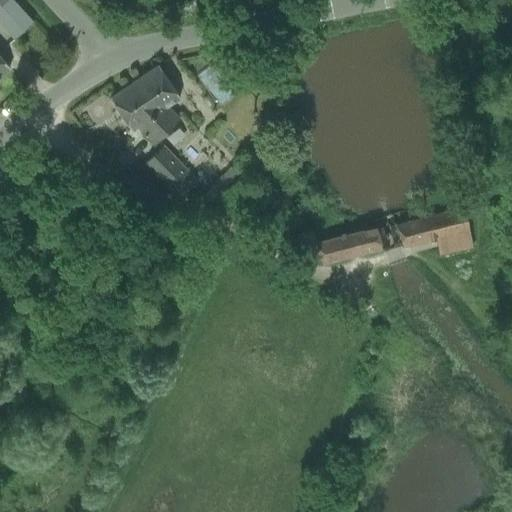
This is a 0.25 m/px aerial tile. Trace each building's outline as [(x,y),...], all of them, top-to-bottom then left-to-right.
[(0,76),(9,67),(0,57),(0,76)] [(158,64),(149,70),(110,97),(131,130),(137,126),(154,143),(179,119),(167,106),(180,97),(158,64)] [(149,166),(145,162),(144,163),(177,198),(196,180),(162,145),(161,146),(165,150),(149,166)] [(199,198),(210,210),(214,206),(214,207),(243,178),(230,166),(202,194),(203,195),(199,198)] [(436,237),(438,249),(439,254),(472,247),(463,207),(396,224),(401,246),(436,237)] [(376,226),(354,232),(316,242),(321,263),(381,248),(376,226)] [(299,234),(304,259),(318,256),(313,231),(299,234)]
